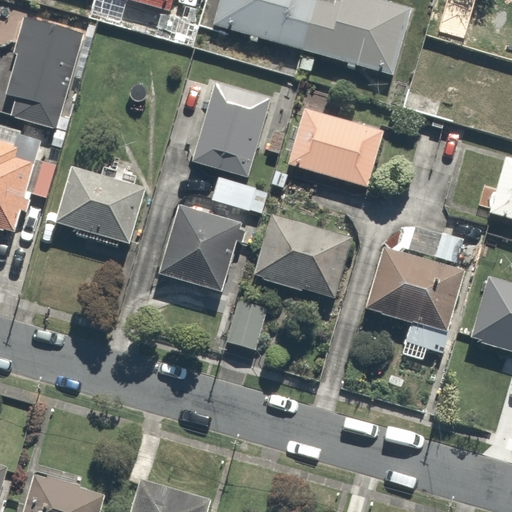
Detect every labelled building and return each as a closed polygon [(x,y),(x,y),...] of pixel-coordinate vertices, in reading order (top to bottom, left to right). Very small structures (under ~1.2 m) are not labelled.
[(213,0),(208,18),(387,73),(408,3),(397,0),(334,0),(334,1),(330,0),(213,0)] [(511,0),(500,0),(468,124),(511,135),(511,0)] [(77,25),(22,8),(0,80),(0,92),(6,94),(0,112),(46,126),(77,25)] [(262,93),(208,78),(185,161),(239,176),(262,93)] [(405,79),(389,126),(415,135),(422,112),(447,120),(456,96),(405,79)] [(380,129),(295,102),(276,161),(361,188),(380,129)] [(43,136),(0,123),(0,229),(6,231),(13,208),(24,211),(29,196),(44,201),(57,157),(38,152),(43,136)] [(511,157),(498,153),(482,207),(511,215),(511,157)] [(70,164),(53,219),(68,224),(66,233),(120,249),(139,185),(70,164)] [(213,176),(206,197),(255,214),(262,193),(213,176)] [(231,217),(175,200),(154,271),(210,288),(231,217)] [(348,234),(265,207),(244,273),(328,299),(348,234)] [(375,244),(357,302),(444,329),(463,272),(375,244)] [(511,280),(482,271),(462,335),(511,350),(511,280)] [(266,308),(235,297),(221,340),(251,350),(266,308)] [(90,511),(98,487),(31,467),(17,511),(90,511)] [(199,511),(203,495),(131,477),(122,511),(199,511)]
